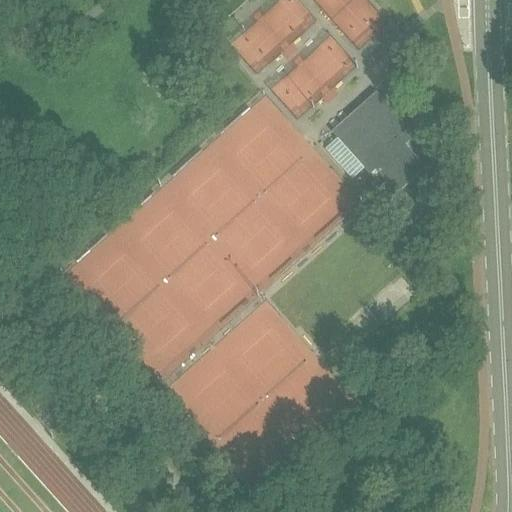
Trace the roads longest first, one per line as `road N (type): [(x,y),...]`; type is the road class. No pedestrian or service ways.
road 1 (tertiary): [(510,511),(487,0)]
road 2 (residential): [(200,511),(0,284)]
